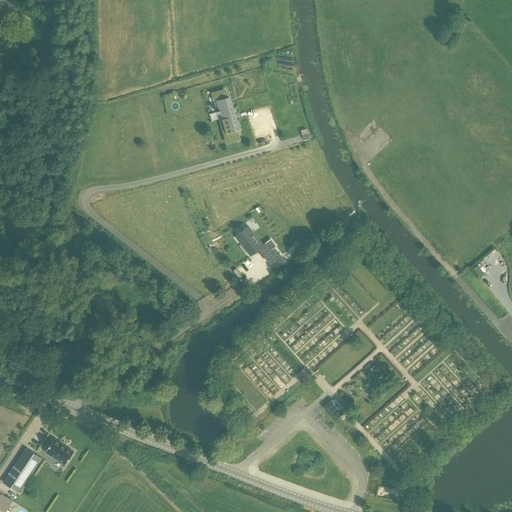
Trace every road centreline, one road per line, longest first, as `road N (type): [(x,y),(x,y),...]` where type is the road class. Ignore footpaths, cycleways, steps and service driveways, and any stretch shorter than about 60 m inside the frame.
road 1 (tertiary): [(79,412),(340,511)]
road 2 (unclassified): [(79,412),(212,309)]
